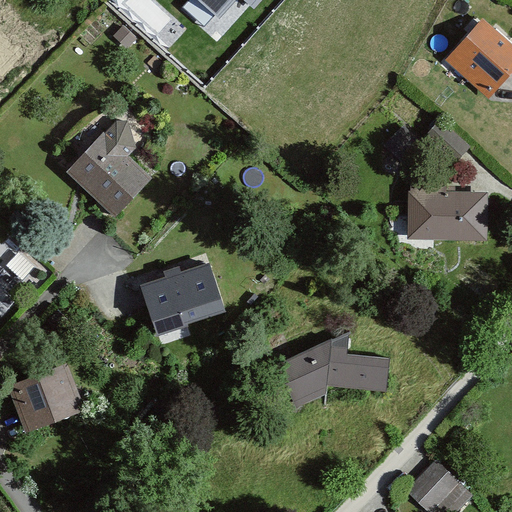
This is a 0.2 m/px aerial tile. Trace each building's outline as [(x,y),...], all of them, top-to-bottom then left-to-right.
[(246,0),(253,6),(258,0),(201,0),(217,14),(230,0),(246,0)] [(511,49),(480,23),(447,62),(495,102),(511,82),(511,49)] [(121,123),(71,179),(124,227),(159,188),(131,162),(146,146),(121,123)] [(498,201),(418,197),(416,241),(496,245),(498,201)] [(0,246),(0,269),(12,258),(0,246)] [(217,272),(148,292),(162,341),(232,321),(217,272)] [(355,336),(281,369),(302,417),(333,403),(335,389),(392,398),(397,365),(351,358),(355,336)] [(75,372),(17,391),(33,437),(90,419),(75,372)] [(440,457),(409,486),(437,511),(450,511),(472,494),(440,457)]
